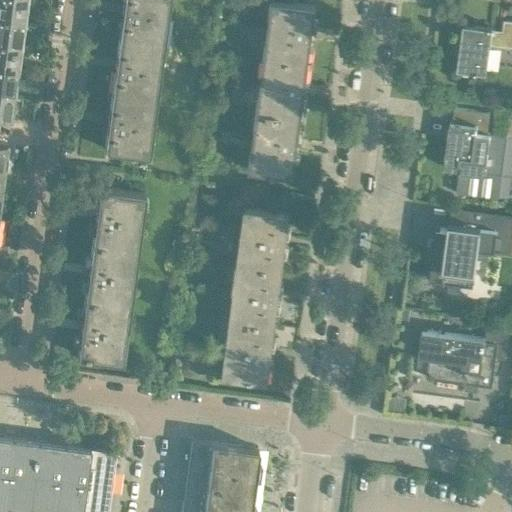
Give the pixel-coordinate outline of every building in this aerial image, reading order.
[(0,0),(0,18),(23,21),(26,0),(0,0)] [(122,0),(122,4),(118,35),(163,41),(168,0),(122,0)] [(284,0),(271,0),(265,55),(309,60),(316,4),(284,0)] [(0,43),(20,46),(23,21),(0,18),(0,43)] [(487,27),(463,24),(457,68),(473,70),(473,72),(477,72),(477,71),(486,72),(490,44),(511,46),(511,20),(503,19),(502,30),(492,28),(492,26),(487,25),(487,27)] [(163,41),(118,35),(111,91),(155,97),(163,41)] [(0,67),(17,70),(20,46),(0,43),(0,67)] [(302,117),(306,85),(309,60),(265,55),(257,111),(302,117)] [(0,92),(14,94),(17,70),(0,67),(0,92)] [(155,97),(111,91),(103,147),(148,153),(155,97)] [(14,94),(0,92),(0,117),(10,119),(14,94)] [(445,157),(444,166),(459,168),(456,192),(498,197),(506,134),(487,132),(490,111),(454,107),(452,122),(450,121),(446,154),(445,154),(444,157),(445,157)] [(302,117),(257,111),(250,167),(294,173),(302,117)] [(95,209),(93,209),(92,218),(94,218),(91,242),(137,248),(144,191),(99,185),(95,209)] [(247,206),(239,261),(282,267),(285,244),(286,243),(288,244),(289,236),(287,235),(287,234),(286,234),(289,212),(290,212),(290,211),(246,205),(245,206),(247,206)] [(430,263),(428,278),(439,280),(440,278),(473,282),(478,246),(510,250),(511,234),(511,213),(452,205),(450,221),(449,221),(448,227),(436,226),(435,237),(431,263),(430,263)] [(137,248),(91,242),(88,265),(86,265),(85,274),(87,274),(84,298),(129,304),(137,248)] [(282,267),(239,261),(232,317),(274,323),(277,300),(278,300),(278,299),(281,299),(282,291),(279,291),(279,290),(282,267)] [(81,321),(79,321),(77,329),(79,329),(76,354),(122,360),(129,304),(84,298),(81,321)] [(274,323),(232,317),(225,372),(224,372),(223,373),(268,379),(268,378),(267,378),(270,356),(271,356),(271,354),(274,355),(275,347),(272,346),(272,345),(271,345),(274,323)] [(497,342),(489,341),(484,340),(485,337),(422,329),(420,347),(430,349),(426,376),(492,384),(495,359),(497,342)] [(511,334),(490,331),(489,341),(497,342),(495,359),(510,362),(511,348),(511,334)] [(77,429),(78,422),(71,421),(70,428),(77,429)] [(0,511),(80,511),(89,446),(0,434),(0,511)] [(190,438),(180,511),(248,511),(257,447),(190,438)] [(107,511),(115,450),(89,446),(80,511),(107,511)]
